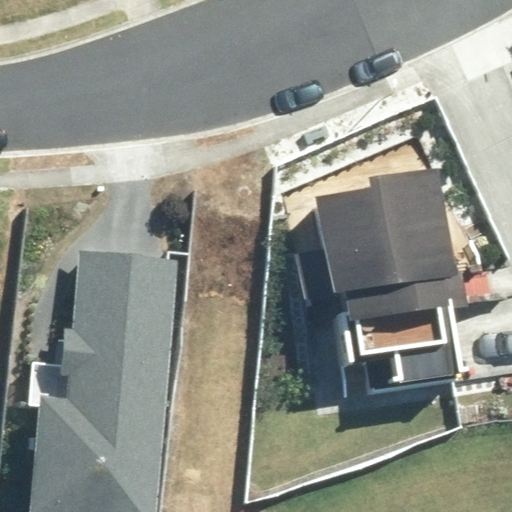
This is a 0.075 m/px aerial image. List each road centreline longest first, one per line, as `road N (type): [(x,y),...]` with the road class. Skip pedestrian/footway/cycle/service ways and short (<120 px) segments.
road 1 (residential): [(396,0),(163,90),(0,111)]
road 2 (residential): [(511,153),(436,0)]
